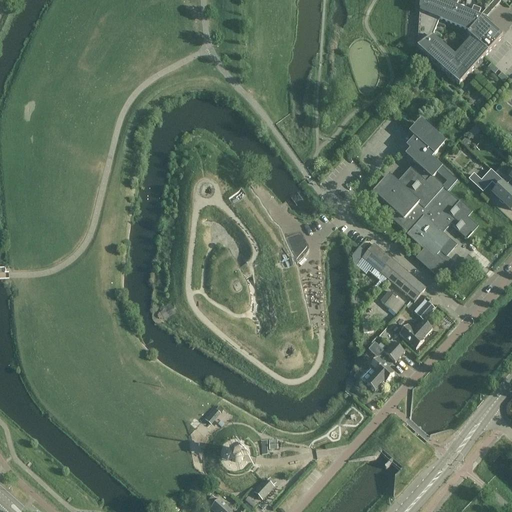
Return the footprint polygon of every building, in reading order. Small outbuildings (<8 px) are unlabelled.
[(434,0),(419,0),(417,49),(459,86),(503,37),(482,19),(434,0)] [(487,17),(501,1),(500,0),(494,0),(486,9),(481,15),(487,17)] [(420,57),(417,57),(416,61),(416,63),(418,65),(419,65),(420,66),(424,62),(420,57)] [(204,88),(199,88),(189,88),(179,91),(170,95),(162,100),(156,105),(150,112),(144,121),(139,131),(137,142),(124,238),(121,261),(120,272),(119,281),(119,292),(120,300),(121,307),(124,318),(127,324),(131,333),(135,340),(139,347),(146,354),(152,360),(157,365),(162,368),(171,374),(219,402),(243,415),(268,428),(277,433),(285,435),(297,436),(307,435),(313,434),(318,432),(322,430),(328,426),(332,422),(340,412),(347,403),(343,400),(337,406),(327,416),(323,421),(318,424),(314,426),(310,427),(304,429),(296,430),(287,431),(279,428),(270,424),(246,411),(231,403),(224,399),(174,370),(165,365),(160,361),(155,357),(153,350),(146,343),(142,336),(139,329),(134,321),(131,313),(127,306),(126,297),(127,290),(127,282),(129,263),(133,238),(149,144),(150,132),(154,124),(160,117),(166,110),(171,106),(178,102),(184,98),(192,96),(199,95),(203,92),(204,88)] [(421,124),(411,135),(416,139),(408,148),(412,152),(407,157),(417,166),(413,171),(412,170),(397,186),(388,177),(374,193),(378,197),(373,202),(405,230),(406,229),(412,233),(409,236),(425,251),(417,260),(440,280),(444,275),(454,284),(473,263),(468,258),(454,274),(449,270),(454,264),(438,250),(447,240),(440,234),(445,229),(447,230),(451,225),(457,230),(460,233),(467,239),(476,229),(466,219),(471,214),(448,193),(457,183),(431,159),(444,145),(421,124)] [(474,176),(469,181),(483,193),(492,183),(499,189),(493,194),(511,211),(511,209),(511,190),(507,186),(491,171),(481,182),(474,176)] [(153,313),(153,316),(153,318),(154,320),(155,321),(156,322),(158,323),(160,324),(162,324),(163,323),(165,323),(167,322),(168,320),(169,319),(170,317),(170,316),(176,313),(182,311),(200,301),(205,299),(208,297),(218,292),(232,286),(236,293),(244,289),(245,300),(246,306),(248,307),(249,305),(249,304),(250,303),(250,301),(248,287),(246,281),(249,279),(252,278),(253,280),(256,292),(258,291),(257,287),(258,280),(257,276),(273,267),(285,319),(287,321),(286,330),(270,338),(269,339),(267,340),(262,337),(265,334),(264,333),(260,336),(258,335),(257,334),(259,329),(257,329),(256,332),(255,334),(254,337),(254,339),(255,342),(264,347),(267,347),(285,338),(284,342),(283,343),(281,344),(280,345),(279,347),(278,348),(277,350),(274,350),(274,352),(274,354),(275,356),(276,358),(278,360),(280,362),(282,363),(284,364),(287,364),(289,364),(292,362),(294,361),(296,360),(297,358),(299,355),(299,353),(299,350),(299,348),(298,346),(297,344),(294,345),(293,344),(291,343),(293,334),(293,332),(294,322),(305,320),(310,337),(311,338),(312,336),(313,332),(297,264),(307,255),(307,254),(308,253),(308,252),(309,251),(309,250),(308,249),(302,237),(302,236),(301,236),(301,235),(300,235),(299,235),(298,235),(297,235),(282,236),(248,185),(245,182),(244,181),(242,180),(241,179),(239,179),(239,180),(244,188),(249,196),(238,203),(235,202),(226,197),(217,193),(217,191),(217,189),(216,187),(215,185),(217,184),(214,182),(213,181),(211,180),(209,180),(207,180),(204,181),(202,182),(200,183),(198,185),(197,188),(197,190),(197,193),(197,195),(198,198),(200,200),(201,201),(203,202),(206,203),(207,201),(209,201),(211,200),(213,199),(217,201),(199,211),(198,212),(197,214),(197,215),(197,222),(197,223),(198,223),(202,225),(206,226),(206,225),(202,223),(203,221),(205,220),(207,219),(207,218),(204,218),(204,216),(217,209),(225,204),(232,208),(235,209),(266,255),(251,263),(249,261),(248,259),(242,256),(239,253),(238,254),(238,255),(245,263),(246,266),(243,267),(239,269),(236,263),(225,253),(224,252),(223,252),(222,251),(220,251),(220,253),(222,256),(232,265),(224,269),(227,276),(213,283),(204,288),(201,289),(196,292),(177,301),(171,304),(164,307),(162,307),(160,307),(158,307),(156,308),(155,310),(154,310),(154,311),(153,313)] [(303,189),(284,202),(288,208),(307,195),(303,189)] [(373,246),(366,254),(361,250),(357,254),(363,258),(362,259),(387,280),(398,267),(373,246)] [(425,290),(398,267),(387,280),(414,303),(425,290)] [(381,303),(387,308),(395,315),(403,306),(396,299),(397,297),(393,294),(391,292),(390,294),(388,293),(383,299),(384,300),(381,303)] [(435,309),(427,302),(416,315),(424,321),(435,309)] [(398,326),(401,322),(396,317),(393,322),(398,326)] [(372,322),(362,324),(364,334),(374,332),(372,322)] [(407,326),(399,335),(416,351),(424,342),(423,341),(432,330),(423,322),(414,332),(407,326)] [(374,343),(368,350),(378,358),(384,352),(374,343)] [(390,348),(400,358),(405,353),(394,344),(390,348)] [(385,354),(395,364),(400,358),(390,348),(385,354)] [(362,380),(366,384),(375,392),(385,382),(386,383),(394,374),(377,359),(369,368),(372,370),(362,380)] [(366,461),(373,460),(411,418),(412,393),(411,393),(410,414),(379,450),(374,456),(370,460),(350,463),(350,464),(366,461)] [(215,408),(206,419),(212,424),(221,413),(215,408)] [(431,435),(393,478),(392,499),(393,499),(393,481),(403,471),(434,436),(452,433),(452,432),(431,435)] [(243,459),(243,457),(243,455),(243,454),(242,452),(240,450),(238,449),(237,449),(236,449),(234,449),(232,450),(231,452),(230,453),(230,454),(230,455),(230,457),(230,459),(232,461),(234,462),(235,462),(236,463),(238,462),(240,462),(241,460),(243,459)] [(263,501),(274,488),(269,484),(266,481),(263,484),(254,494),(263,501)] [(237,511),(238,511),(237,511),(232,511),(219,500),(211,509),(213,511),(237,511)]
